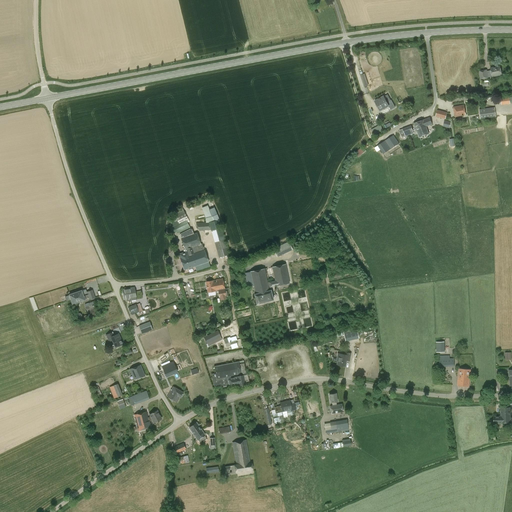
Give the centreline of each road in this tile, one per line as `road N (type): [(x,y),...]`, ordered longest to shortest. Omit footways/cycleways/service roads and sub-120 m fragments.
road 1 (secondary): [(47,98),(340,43),(511,30)]
road 2 (unclassified): [(178,422),(224,399),(312,379),(423,394),(511,395)]
road 3 (unclassified): [(114,285),(74,192),(47,98)]
road 4 (unclassified): [(114,285),(268,259)]
road 5 (unclassified): [(53,511),(178,422)]
road 6 (unclassified): [(178,422),(114,285)]
